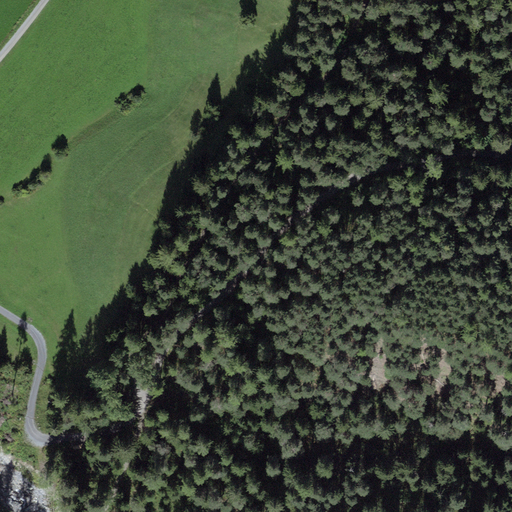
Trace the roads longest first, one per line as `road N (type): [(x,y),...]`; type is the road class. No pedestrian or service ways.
road 1 (track): [(143,402),(214,295),(365,173),(485,160),(511,145)]
road 2 (track): [(406,0),(285,92),(129,349)]
